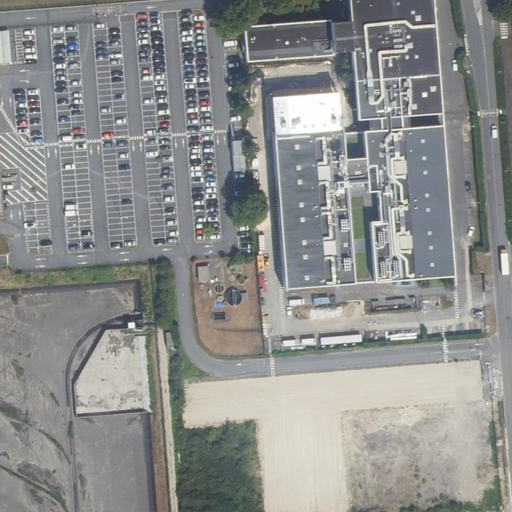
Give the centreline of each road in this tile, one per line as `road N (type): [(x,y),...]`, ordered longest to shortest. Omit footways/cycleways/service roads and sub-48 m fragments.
road 1 (unknown): [(144,254),(128,14)]
road 2 (unknown): [(167,11),(193,250)]
road 3 (unknown): [(61,261),(45,76)]
road 4 (unknown): [(105,257),(90,74)]
